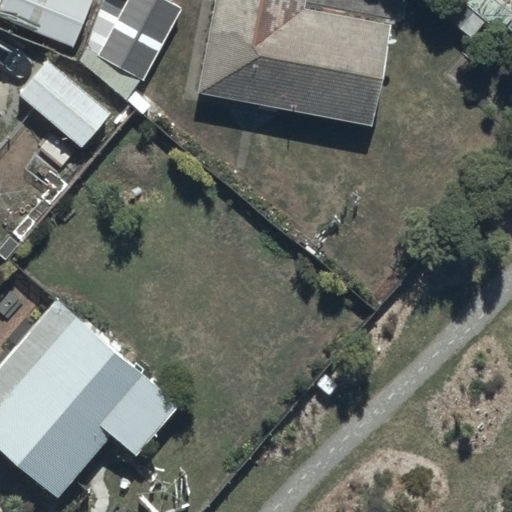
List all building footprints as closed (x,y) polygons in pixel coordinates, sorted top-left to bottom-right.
[(0,0),(0,14),(71,45),(90,0),(0,0)] [(120,0),(81,68),(130,96),(181,6),(170,0),(120,0)] [(209,0),(193,91),(368,123),(387,21),(347,14),(348,6),(319,1),(318,8),(303,5),(303,0),(209,0)] [(81,145),(108,110),(47,57),(18,90),(81,145)] [(84,322),(54,295),(0,356),(0,448),(53,495),(109,431),(133,452),(175,404),(105,342),(109,338),(87,318),(84,322)]
